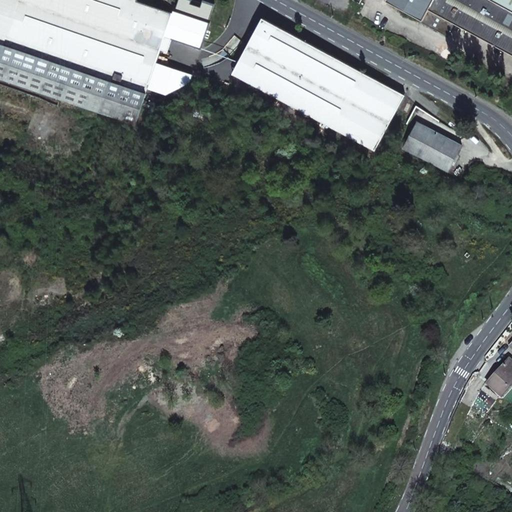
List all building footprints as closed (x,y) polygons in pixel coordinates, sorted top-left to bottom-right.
[(0,0),(0,77),(135,124),(166,36),(173,13),(153,5),(154,0),(0,0)] [(454,24),(511,55),(511,0),(387,0),(386,1),(422,21),(422,22),(447,36),(454,24)] [(166,36),(201,49),(210,22),(174,10),(173,13),(166,36)] [(263,18),(233,74),(375,151),(405,95),(348,64),(263,18)] [(447,172),(462,145),(418,122),(404,148),(447,172)] [(501,396),(511,383),(511,362),(509,360),(488,384),(501,396)]
